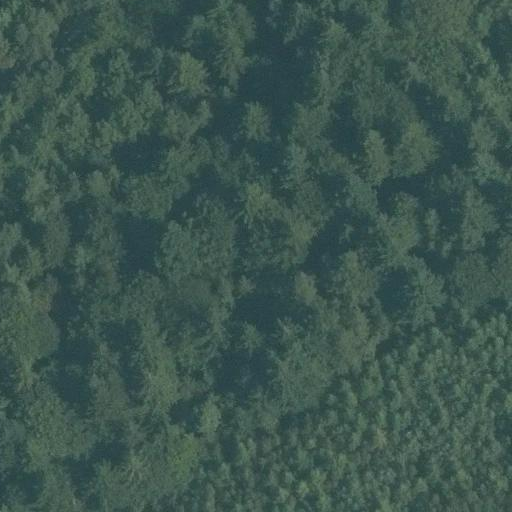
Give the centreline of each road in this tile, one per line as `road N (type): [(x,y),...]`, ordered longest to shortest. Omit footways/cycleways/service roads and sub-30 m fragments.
road 1 (track): [(511,195),(392,63),(347,0)]
road 2 (track): [(0,117),(201,0)]
